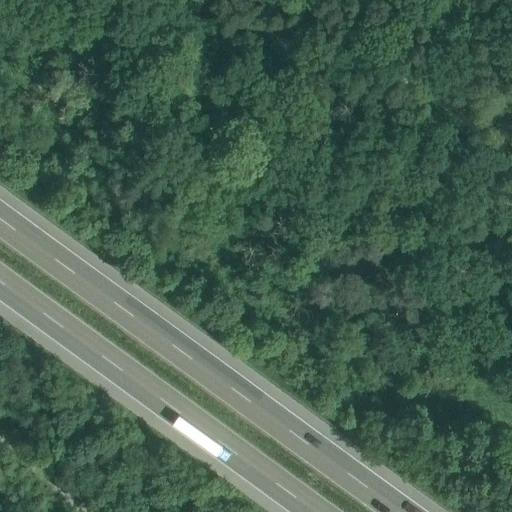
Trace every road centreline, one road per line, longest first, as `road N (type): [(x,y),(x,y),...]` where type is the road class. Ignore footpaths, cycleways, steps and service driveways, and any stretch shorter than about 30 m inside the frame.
road 1 (motorway): [(405,511),(0,213)]
road 2 (motorway): [(0,276),(319,511)]
